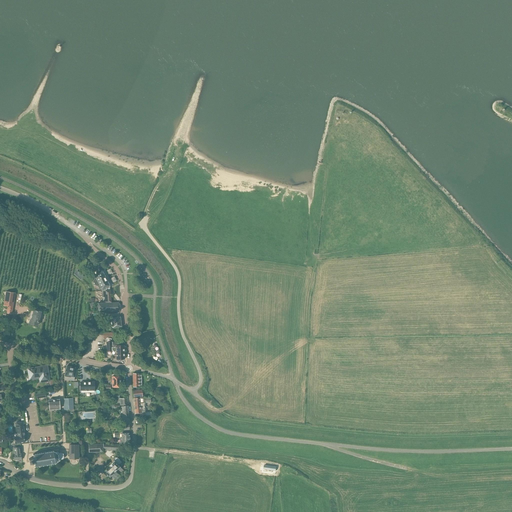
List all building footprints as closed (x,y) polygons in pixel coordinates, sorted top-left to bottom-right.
[(94,275),(96,278),(94,279),(93,281),(95,285),(98,286),(100,285),(102,290),(106,288),(110,286),(102,271),(94,275)] [(110,290),(110,286),(106,288),(106,290),(105,290),(105,291),(102,291),(103,303),(111,302),(110,290)] [(6,292),(3,306),(7,306),(6,313),(12,314),(16,293),(6,292)] [(111,302),(103,303),(98,303),(98,310),(100,312),(120,311),(119,304),(119,302),(111,302)] [(30,320),(29,324),(37,325),(38,323),(41,312),(34,311),(32,320),(30,320)] [(120,317),(111,318),(112,328),(122,327),(120,317)] [(112,335),(112,332),(104,333),(104,338),(106,338),(107,339),(107,353),(107,354),(108,354),(109,354),(110,354),(111,354),(112,354),(116,354),(116,359),(124,359),(124,345),(123,342),(119,342),(119,340),(111,340),(111,338),(110,339),(110,337),(113,337),(113,335),(112,335)] [(47,366),(27,369),(29,380),(39,379),(40,382),(49,381),(47,366)] [(67,366),(66,366),(65,376),(70,377),(70,376),(74,377),(74,376),(75,377),(76,368),(67,366)] [(141,374),(139,374),(139,373),(133,373),(133,387),(139,387),(142,387),(141,374)] [(119,377),(119,376),(117,376),(117,377),(112,377),(112,387),(120,387),(120,381),(121,381),(121,378),(120,378),(120,377),(119,377)] [(80,382),(81,390),(84,390),(84,392),(94,392),(94,390),(94,382),(80,382)] [(119,399),(119,397),(119,396),(117,396),(117,403),(120,403),(120,405),(128,405),(127,398),(119,399)] [(145,412),(144,403),(151,403),(150,398),(144,398),(144,397),(143,398),(139,398),(134,398),(135,413),(145,412)] [(59,399),(49,400),(49,410),(60,409),(59,399)] [(74,410),(73,399),(63,399),(64,410),(70,410),(70,411),(74,410)] [(122,407),(122,410),(119,410),(120,412),(121,415),(123,415),(128,414),(128,406),(122,406),(122,407)] [(129,415),(126,415),(120,415),(121,424),(129,423),(129,415)] [(14,437),(15,444),(25,442),(24,436),(25,436),(23,422),(15,423),(16,431),(17,437),(14,437)] [(121,433),(121,444),(130,444),(129,433),(121,433)] [(112,444),(103,444),(89,445),(89,452),(103,452),(103,450),(111,450),(112,444)] [(69,445),(69,459),(79,459),(78,445),(69,445)] [(22,460),(21,454),(21,447),(13,448),(14,454),(14,460),(22,460)] [(33,455),(34,459),(29,459),(30,464),(35,463),(35,467),(55,463),(57,462),(59,461),(60,460),(63,459),(64,457),(63,454),(62,453),(59,453),(58,452),(55,452),(53,451),(33,455)] [(117,458),(115,457),(113,459),(114,461),(104,471),(105,472),(104,474),(107,476),(108,475),(110,477),(111,475),(116,480),(124,471),(119,466),(122,462),(117,457),(117,458)]
